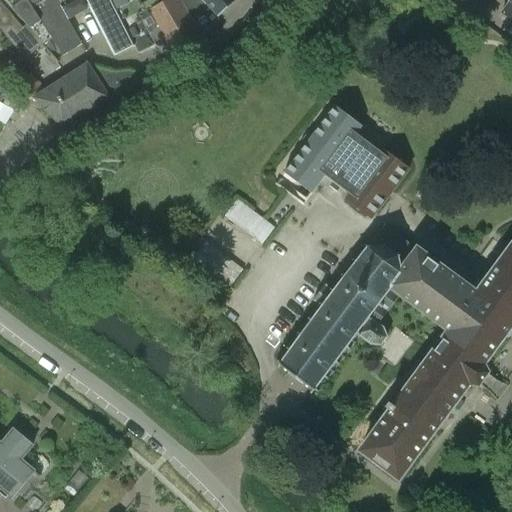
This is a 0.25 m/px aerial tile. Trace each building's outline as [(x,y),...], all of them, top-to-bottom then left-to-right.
[(6,0),(27,24),(30,28),(40,39),(48,34),(39,21),(32,8),(26,0),(6,0)] [(56,0),(45,0),(43,1),(32,8),(39,21),(48,34),(63,56),(82,45),(56,0)] [(82,0),(83,1),(85,0),(108,0),(115,12),(125,30),(141,21),(138,14),(146,10),(141,0),(82,0)] [(135,48),(125,30),(115,12),(108,0),(85,0),(83,1),(114,59),(135,48)] [(167,0),(164,1),(164,0),(160,2),(161,4),(139,15),(161,55),(170,52),(199,37),(198,34),(216,17),(201,0),(167,0)] [(141,0),(146,10),(160,2),(164,0),(141,0)] [(203,0),(219,17),(237,0),(203,0)] [(511,0),(510,0),(510,1),(501,14),(511,21),(511,0)] [(45,44),(40,39),(30,28),(27,24),(23,27),(1,2),(0,2),(0,29),(8,40),(25,60),(45,44)] [(125,30),(135,48),(139,55),(155,46),(141,21),(125,30)] [(148,78),(126,68),(115,63),(94,62),(111,87),(114,85),(119,93),(148,78)] [(33,98),(37,103),(62,128),(109,99),(87,64),(45,90),(33,98)] [(33,98),(45,90),(31,73),(16,93),(30,101),(37,103),(33,98)] [(383,150),(380,153),(355,134),(361,126),(334,106),(283,173),(310,193),(324,174),(349,194),(345,200),(371,219),(409,170),(383,150)] [(392,287),(418,252),(384,226),(368,247),(362,244),(339,274),(341,275),(331,289),(325,285),(313,302),(317,307),(285,349),(289,352),(280,365),(314,390),(324,377),(328,380),(361,336),(370,343),(381,344),(387,336),(383,327),(378,324),(401,293),(392,287)] [(392,287),(401,293),(450,330),(361,450),(398,477),(469,382),(478,384),(486,372),(483,363),(511,324),(511,246),(476,295),(418,252),(392,287)] [(0,488),(12,498),(34,472),(20,460),(32,446),(12,430),(1,444),(0,443),(0,488)]
